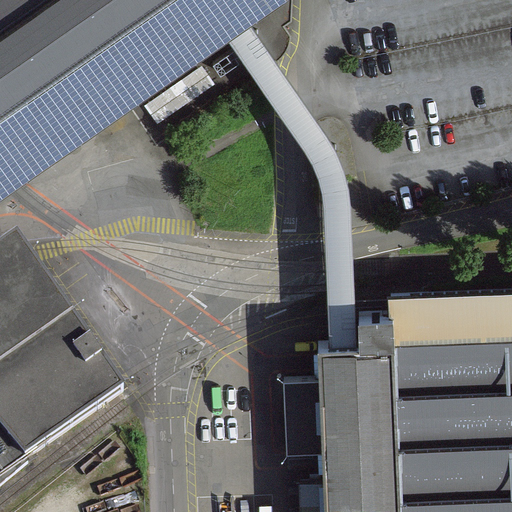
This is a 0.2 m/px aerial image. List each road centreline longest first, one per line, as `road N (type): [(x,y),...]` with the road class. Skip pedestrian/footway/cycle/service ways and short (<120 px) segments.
road 1 (unclassified): [(294,262),(228,289),(186,334),(170,409),(174,511)]
road 2 (unclassified): [(304,0),(294,262)]
road 3 (unclassified): [(511,207),(294,262)]
road 4 (unknown): [(297,118),(511,71)]
road 5 (unknown): [(295,184),(511,149)]
road 6 (unknown): [(300,41),(490,0)]
